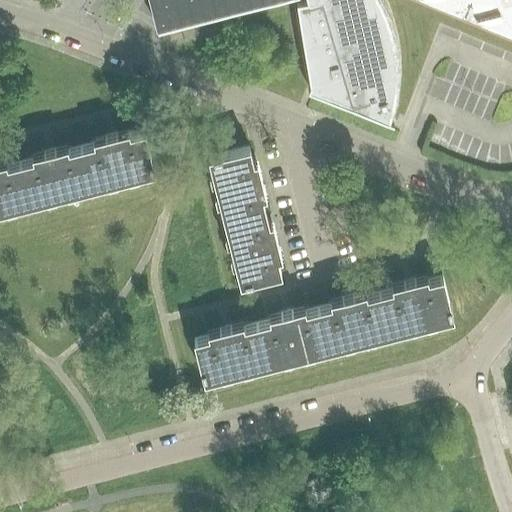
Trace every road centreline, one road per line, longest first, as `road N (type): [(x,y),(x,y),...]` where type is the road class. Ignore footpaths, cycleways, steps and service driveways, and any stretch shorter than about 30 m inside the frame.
road 1 (residential): [(511,209),(0,13)]
road 2 (residential): [(0,498),(443,385),(465,386)]
road 3 (residential): [(510,511),(478,403),(465,386)]
